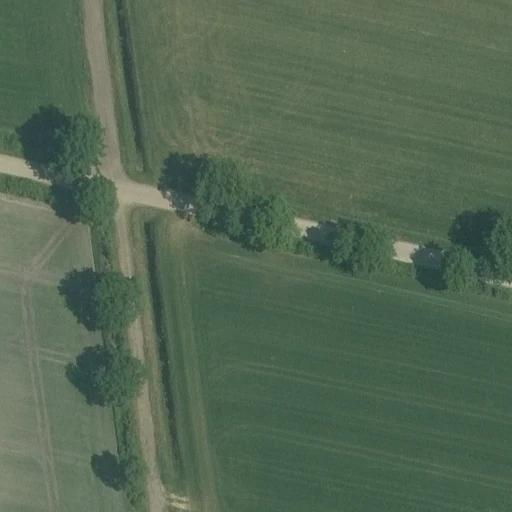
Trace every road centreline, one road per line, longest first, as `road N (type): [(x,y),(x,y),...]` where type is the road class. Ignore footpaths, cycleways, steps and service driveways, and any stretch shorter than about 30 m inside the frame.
road 1 (track): [(109,189),(511,280)]
road 2 (track): [(109,189),(155,511)]
road 3 (track): [(92,0),(109,189)]
